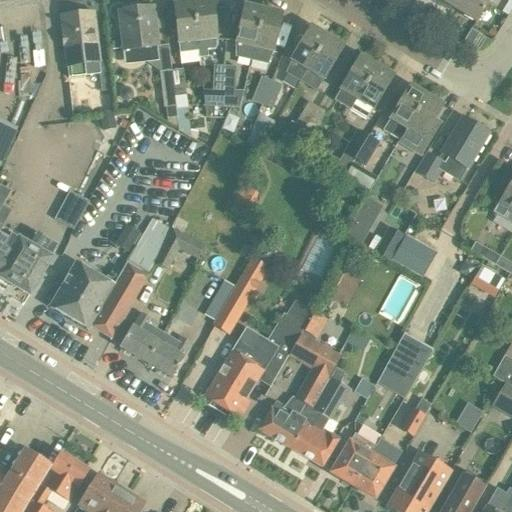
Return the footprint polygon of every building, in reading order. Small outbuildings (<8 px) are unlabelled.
[(211,0),(199,0),(192,1),(198,49),(198,50),(199,57),(207,57),(206,50),(214,49),(215,48),(216,39),(211,0)] [(429,0),(430,0),(440,7),(442,4),(452,10),(458,0),(429,0)] [(458,0),(452,10),(475,23),(489,0),(488,0),(458,0)] [(192,1),(173,3),(179,51),(179,53),(198,50),(198,49),(192,1)] [(244,4),(235,43),(235,58),(251,62),(252,56),(263,9),(244,4)] [(154,5),(118,10),(122,49),(158,45),(154,5)] [(263,9),(252,56),(251,62),(265,65),(268,60),(272,52),(281,13),(263,9)] [(110,91),(106,60),(99,61),(93,13),(61,16),(68,76),(99,73),(101,92),(110,91)] [(289,60),(290,60),(286,74),(299,82),(307,71),(327,36),(310,26),(289,60)] [(307,71),(306,71),(321,80),(343,45),(327,36),(307,71)] [(360,56),(339,89),(333,100),(350,110),(377,66),(360,56)] [(223,93),(224,67),(213,66),(212,93),(223,93)] [(393,75),(377,66),(350,110),(365,120),(393,75)] [(224,67),(223,93),(234,94),(236,67),(224,67)] [(176,108),(178,130),(190,137),(185,96),(186,96),(183,70),(171,71),(176,108)] [(175,108),(171,71),(159,73),(163,109),(165,109),(167,124),(178,130),(176,108),(175,108)] [(261,106),(271,82),(261,77),(251,102),(261,106)] [(398,141),(426,95),(410,85),(382,132),(398,141)] [(426,95),(398,141),(420,155),(439,123),(438,122),(437,124),(432,121),(442,105),(426,95)] [(295,146),(304,131),(318,108),(308,102),(295,125),(291,123),(282,137),(295,146)] [(318,108),(304,131),(314,137),(328,114),(318,108)] [(58,126),(61,146),(72,145),(73,149),(89,147),(85,116),(40,122),(41,128),(58,126)] [(112,116),(101,118),(103,131),(115,129),(112,116)] [(489,132),(462,117),(436,159),(427,154),(416,172),(433,182),(440,171),(459,182),(489,132)] [(0,122),(0,162),(15,129),(6,125),(0,122)] [(245,144),(257,150),(264,134),(251,129),(245,144)] [(342,179),(353,160),(367,137),(358,132),(344,155),(345,155),(333,174),(342,179)] [(367,137),(351,164),(359,169),(361,165),(364,166),(377,143),(367,137)] [(511,224),(511,178),(492,211),(511,224)] [(242,186),(228,213),(244,221),(258,194),(242,186)] [(347,189),(336,197),(344,211),(356,202),(347,189)] [(415,191),(405,193),(407,204),(417,203),(415,191)] [(89,203),(88,202),(69,192),(54,220),(74,231),(89,203)] [(367,199),(345,239),(361,247),(382,207),(367,199)] [(148,277),(144,275),(171,230),(152,219),(143,234),(126,264),(127,264),(113,286),(75,262),(49,306),(89,331),(90,328),(111,341),(148,277)] [(19,237),(0,225),(0,279),(28,296),(51,258),(46,255),(53,243),(34,231),(26,244),(18,239),(19,237)] [(126,225),(118,239),(131,247),(140,233),(126,225)] [(153,264),(168,272),(178,251),(197,261),(205,247),(172,229),(153,264)] [(375,255),(390,264),(404,237),(389,229),(375,255)] [(404,237),(391,261),(421,279),(435,253),(405,236),(404,237)] [(484,249),(479,257),(495,266),(500,258),(484,249)] [(225,255),(219,271),(231,276),(237,260),(225,255)] [(511,265),(500,258),(495,266),(508,275),(511,268),(511,265)] [(214,323),(212,327),(227,336),(253,292),(258,281),(266,269),(252,260),(247,269),(246,268),(235,288),(214,323)] [(223,281),(204,316),(214,323),(235,288),(223,281)] [(294,345),(300,335),(304,328),(301,326),(310,312),(294,302),(285,317),(283,316),(271,336),(273,338),(268,345),(245,330),(204,398),(206,399),(203,403),(229,419),(231,415),(239,420),(249,402),(245,400),(257,380),(269,388),(287,357),(293,347),(294,345)] [(307,322),(321,330),(326,320),(313,313),(307,322)] [(162,336),(163,333),(148,324),(151,320),(140,314),(132,327),(131,327),(119,347),(146,364),(162,336)] [(162,336),(146,364),(172,380),(184,359),(182,358),(191,343),(181,337),(178,342),(163,333),(162,336)] [(287,357),(300,364),(313,342),(300,335),(294,345),(293,347),(287,357)] [(404,335),(384,370),(402,380),(421,345),(404,335)] [(321,392),(334,368),(340,357),(313,342),(300,364),(310,370),(293,399),(292,398),(284,408),(273,402),(257,431),(289,450),(312,410),(322,393),(321,392)] [(511,360),(504,356),(492,378),(504,384),(511,388),(511,360)] [(345,375),(334,368),(321,392),(322,393),(312,410),(289,450),(322,469),(338,440),(321,430),(338,403),(341,405),(349,390),(339,384),(345,375)] [(374,388),(362,381),(355,393),(367,400),(374,388)] [(511,388),(504,384),(490,407),(511,420),(511,388)] [(413,409),(402,429),(411,435),(428,405),(421,401),(415,410),(413,409)] [(361,475),(371,457),(376,447),(355,435),(349,444),(331,474),(353,487),(361,475)] [(361,475),(353,487),(374,499),(392,469),(391,468),(399,453),(379,442),(376,447),(371,457),(361,475)] [(0,511),(23,511),(37,490),(52,466),(24,449),(10,473),(0,467),(0,511)] [(59,453),(52,466),(37,490),(23,511),(51,511),(43,507),(50,494),(64,502),(69,505),(89,471),(59,453)] [(418,454),(387,507),(394,511),(425,511),(449,472),(418,454)] [(466,472),(442,511),(470,511),(487,484),(486,484),(466,472)] [(107,511),(120,492),(97,477),(78,507),(85,511),(107,511)] [(491,498),(482,511),(503,511),(507,507),(511,497),(511,491),(509,489),(505,495),(496,489),(491,498)] [(137,511),(142,506),(120,492),(107,511),(137,511)]
